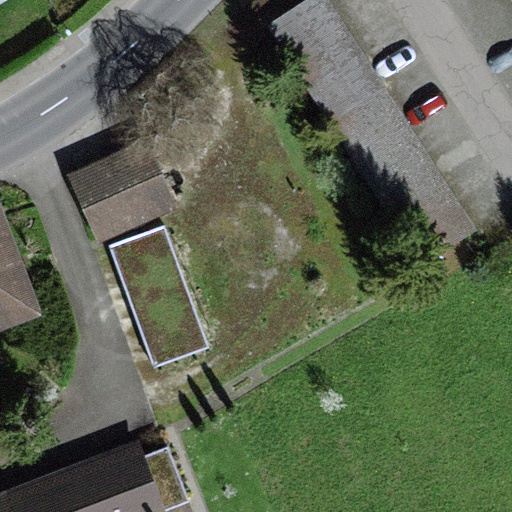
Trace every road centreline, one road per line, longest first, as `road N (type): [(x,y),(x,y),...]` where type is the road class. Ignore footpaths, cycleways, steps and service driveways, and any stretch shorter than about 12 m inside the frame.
road 1 (tertiary): [(183,0),(124,66),(0,147)]
road 2 (residential): [(430,0),(511,117)]
